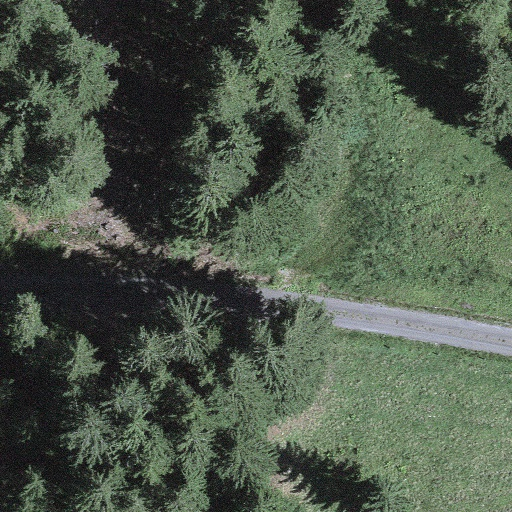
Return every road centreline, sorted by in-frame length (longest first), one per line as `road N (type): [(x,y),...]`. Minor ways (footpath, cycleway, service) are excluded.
road 1 (track): [(0,292),(221,300),(393,319)]
road 2 (track): [(511,340),(393,319)]
